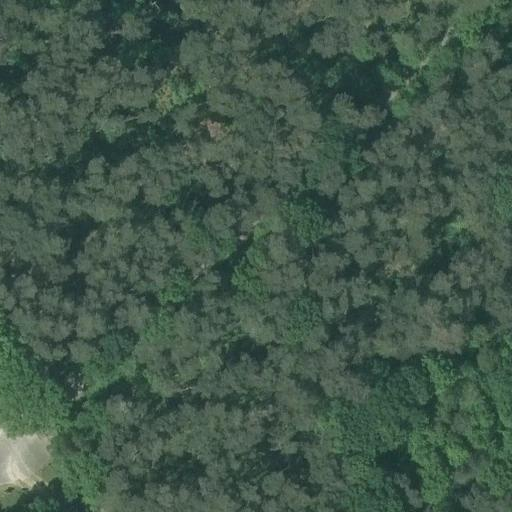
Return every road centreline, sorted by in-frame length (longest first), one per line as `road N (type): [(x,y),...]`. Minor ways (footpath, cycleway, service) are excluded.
road 1 (track): [(496,0),(42,431)]
road 2 (track): [(0,401),(83,511)]
